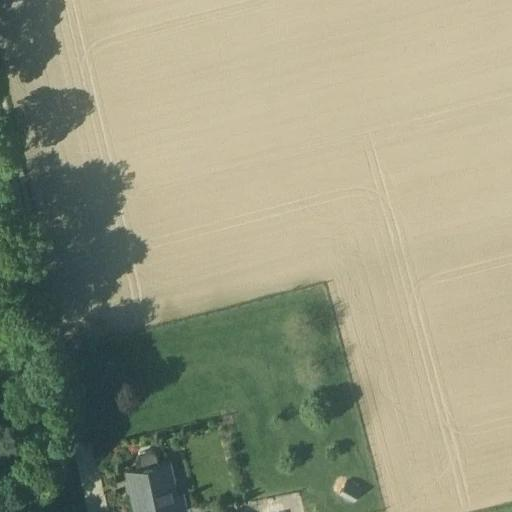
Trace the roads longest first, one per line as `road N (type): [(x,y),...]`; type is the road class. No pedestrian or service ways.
road 1 (track): [(0,114),(49,358)]
road 2 (residential): [(86,511),(49,358)]
